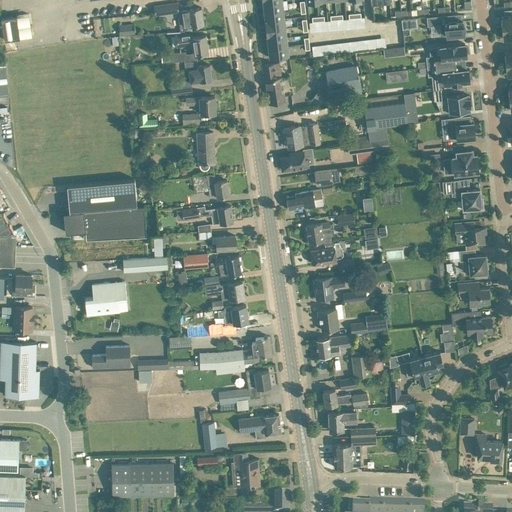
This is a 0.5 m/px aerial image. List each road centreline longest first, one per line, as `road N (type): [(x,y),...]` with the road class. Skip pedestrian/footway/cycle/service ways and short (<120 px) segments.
road 1 (tertiary): [(309,481),(236,0)]
road 2 (unclassified): [(59,417),(64,389),(52,257),(0,173)]
road 3 (residential): [(510,217),(500,197),(480,0)]
road 4 (residential): [(439,486),(428,414),(466,361),(511,343)]
road 5 (residential): [(439,486),(309,481)]
